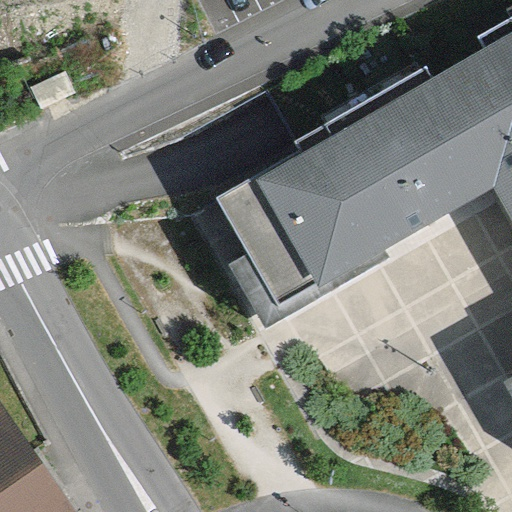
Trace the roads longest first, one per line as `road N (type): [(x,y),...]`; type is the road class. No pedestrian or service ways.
road 1 (residential): [(0,172),(365,0)]
road 2 (residential): [(0,254),(99,422)]
road 3 (residential): [(180,511),(99,422)]
